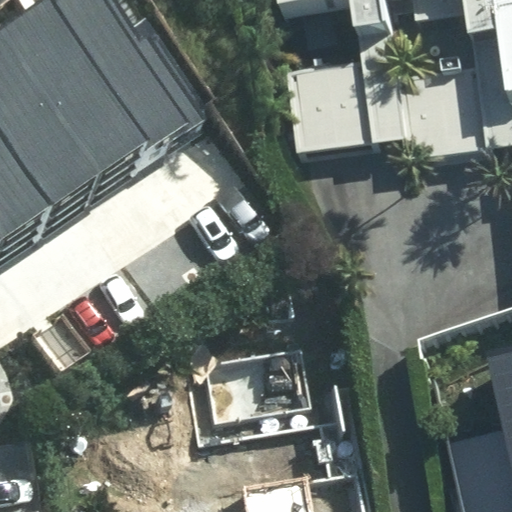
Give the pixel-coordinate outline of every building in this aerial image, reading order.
[(34,0),(3,22),(106,172),(154,141),(59,0),(34,0)] [(108,0),(59,0),(154,141),(207,108),(144,14),(126,26),(108,0)] [(511,155),(511,0),(267,0),(268,3),(299,0),(300,0),(303,22),(371,13),(376,68),(299,75),(307,159),(384,152),(417,151),(419,167),(511,155)] [(3,22),(0,24),(0,131),(52,208),(106,172),(3,22)] [(0,238),(2,242),(52,208),(0,131),(0,238)] [(213,511),(213,510),(200,511),(364,511),(359,482),(276,498),(278,508),(255,511),(213,511)]
